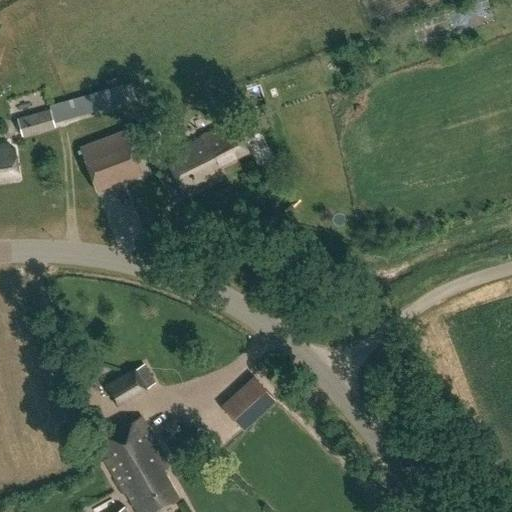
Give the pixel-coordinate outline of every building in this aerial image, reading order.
[(58,120),(98,113),(96,103),(112,100),(112,99),(132,95),(131,89),(55,103),(58,120)] [(54,127),(48,108),(16,118),(21,136),(54,127)] [(241,152),(230,127),(216,134),(215,131),(198,140),(196,137),(160,155),(178,192),(209,177),(206,169),(241,152)] [(140,174),(124,129),(78,146),(95,191),(140,174)] [(0,181),(18,179),(14,148),(4,149),(4,146),(0,146),(0,181)] [(146,388),(134,368),(104,385),(115,405),(146,388)] [(275,400),(252,375),(220,404),(243,429),(275,400)] [(166,465),(138,418),(96,443),(135,511),(147,511),(175,496),(159,469),(166,465)]
